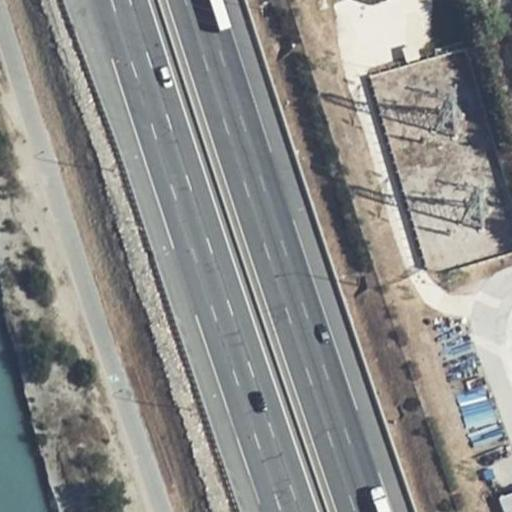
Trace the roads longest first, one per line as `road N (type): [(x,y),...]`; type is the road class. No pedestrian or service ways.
road 1 (motorway): [(120,0),(293,511)]
road 2 (motorway): [(367,511),(195,0)]
